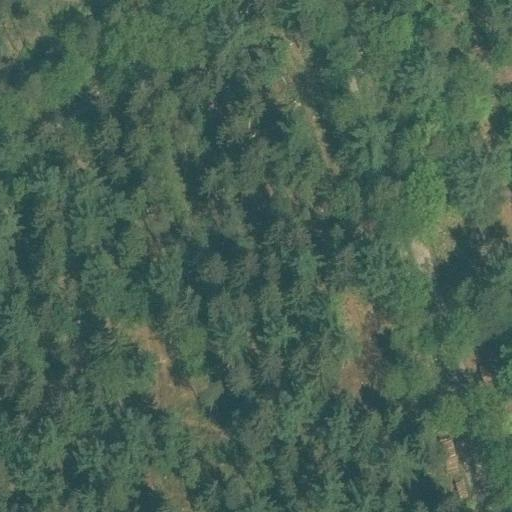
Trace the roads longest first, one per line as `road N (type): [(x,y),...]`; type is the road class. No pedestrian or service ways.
road 1 (track): [(342,0),(495,511)]
road 2 (track): [(0,157),(259,0)]
